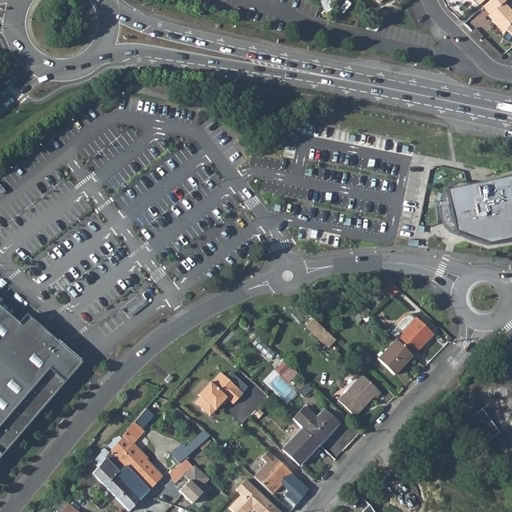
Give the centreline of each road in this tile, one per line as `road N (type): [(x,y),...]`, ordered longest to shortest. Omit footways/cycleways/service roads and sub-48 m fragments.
road 1 (residential): [(9,511),(125,372),(188,318),(287,275),(353,263),(418,265)]
road 2 (residential): [(472,51),(434,55),(328,31),(243,0)]
road 3 (residential): [(312,511),(462,352)]
road 4 (secondary): [(86,60),(148,50),(300,70)]
road 5 (secondary): [(511,113),(300,70)]
road 6 (secondary): [(300,70),(137,23),(102,3)]
